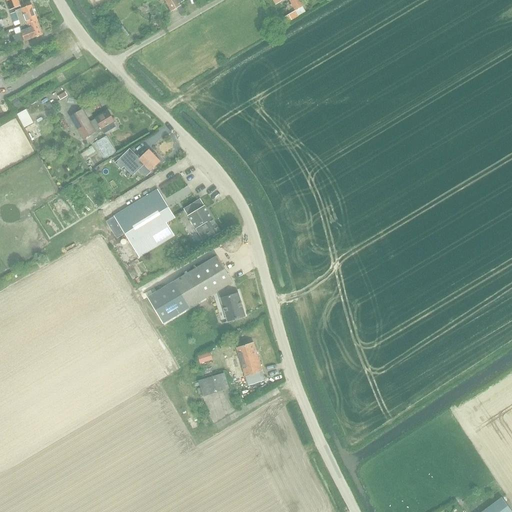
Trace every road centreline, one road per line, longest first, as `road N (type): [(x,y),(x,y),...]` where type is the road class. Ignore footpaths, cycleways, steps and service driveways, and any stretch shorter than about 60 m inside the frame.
road 1 (unclassified): [(354,511),(294,382),(240,202),(112,65)]
road 2 (residential): [(112,65),(217,0)]
